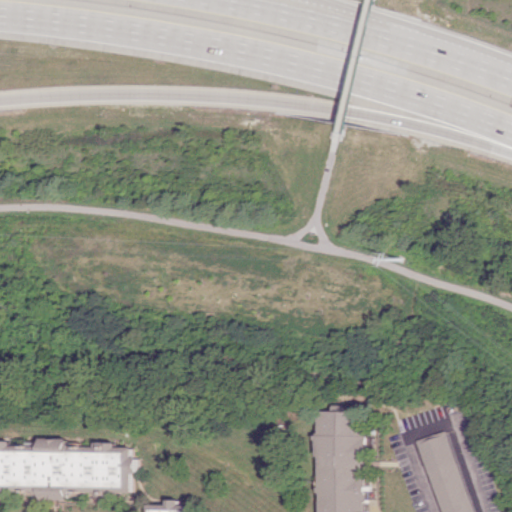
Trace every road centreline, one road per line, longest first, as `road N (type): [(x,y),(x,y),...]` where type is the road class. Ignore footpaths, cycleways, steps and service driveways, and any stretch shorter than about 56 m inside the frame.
road 1 (motorway): [(0,16),(232,52),(511,131)]
road 2 (motorway): [(0,99),(145,94),(279,102),(511,147)]
road 3 (motorway): [(448,58),(219,0)]
road 4 (motorway): [(448,58),(306,0)]
